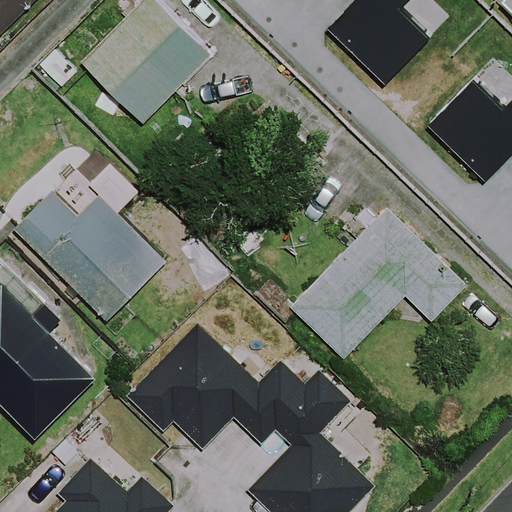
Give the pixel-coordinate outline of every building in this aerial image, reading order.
[(0,0),(0,30),(30,0),(0,0)] [(207,58),(149,0),(145,0),(81,64),(141,123),(207,58)] [(511,0),(502,0),(498,4),(511,17),(511,0)] [(511,78),(482,107),(441,64),(384,117),(498,239),(511,225),(511,78)] [(72,214),(50,192),(13,229),(105,321),(162,263),(92,193),(72,214)] [(465,286),(385,210),(290,308),(342,359),(403,296),(430,322),(465,286)] [(61,318),(0,258),(0,399),(37,435),(96,374),(50,329),(61,318)] [(289,442),(246,486),(272,511),(345,511),(374,483),(318,430),(350,397),(319,367),(305,382),(280,358),(259,380),(194,317),(123,391),(163,429),(173,419),(203,448),(233,416),(262,444),(276,430),(289,442)] [(165,511),(172,506),(139,475),(123,492),(86,456),(54,490),(64,499),(51,511),(165,511)]
